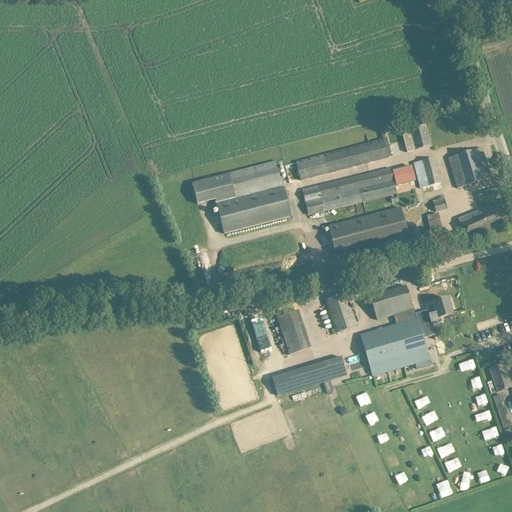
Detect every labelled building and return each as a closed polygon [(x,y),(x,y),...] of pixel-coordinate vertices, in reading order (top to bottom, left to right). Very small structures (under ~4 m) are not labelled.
[(425,126),(415,128),(410,130),(401,132),(407,153),(415,151),(431,147),(425,126)] [(383,140),(296,163),(301,181),(388,158),(383,140)] [(448,158),(451,168),(457,189),(491,178),(481,148),(448,158)] [(434,158),(414,163),(420,189),(440,184),(434,158)] [(277,161),(228,173),(192,183),(197,205),(215,200),(216,205),(224,234),(291,217),(284,187),(283,185),(277,161)] [(411,167),(393,172),(395,181),(397,186),(415,181),(414,180),(411,167)] [(318,187),(302,191),(308,215),(324,211),(363,202),(396,194),(394,185),(390,169),(318,187)] [(447,209),(444,198),(438,199),(432,200),(435,212),(439,211),(447,209)] [(458,220),(462,231),(466,240),(490,231),(490,229),(503,224),(496,205),(458,220)] [(400,207),(328,226),(336,258),(409,239),(400,207)] [(427,215),(430,224),(440,220),(437,212),(427,215)] [(406,286),(369,297),(376,321),(393,316),(396,325),(361,336),(370,367),(372,377),(429,360),(414,310),(406,286)] [(325,300),(328,310),(336,334),(357,327),(346,294),(325,300)] [(436,313),(428,316),(431,324),(440,321),(439,318),(452,315),(447,299),(433,304),(436,313)] [(288,356),(310,349),(298,311),(277,318),(288,356)] [(252,318),(259,355),(270,353),(263,316),(252,318)] [(341,357),(272,376),(277,395),(346,376),(341,357)] [(503,364),(490,369),(498,392),(511,387),(503,364)] [(492,394),(497,392),(492,380),(487,382),(492,394)] [(478,405),(487,404),(485,394),(476,395),(478,405)] [(414,400),(418,409),(430,404),(426,395),(414,400)] [(493,398),(503,429),(509,427),(498,396),(493,398)] [(481,411),(485,421),(491,419),(487,408),(481,411)] [(426,425),(435,421),(430,412),(421,416),(426,425)] [(371,426),(380,422),(377,415),(367,419),(371,426)] [(407,420),(411,425),(417,421),(414,416),(407,420)] [(486,426),(489,436),(497,434),(495,425),(486,426)] [(415,439),(419,447),(427,442),(423,435),(415,439)] [(447,444),(437,449),(442,458),(451,454),(447,444)] [(448,471),(462,465),(458,457),(444,463),(448,471)] [(429,466),(433,475),(441,471),(437,463),(429,466)] [(480,484),(489,480),(485,471),(477,474),(480,484)] [(460,486),(468,487),(469,477),(460,477),(460,486)] [(441,496),(450,493),(447,480),(438,483),(441,496)]
